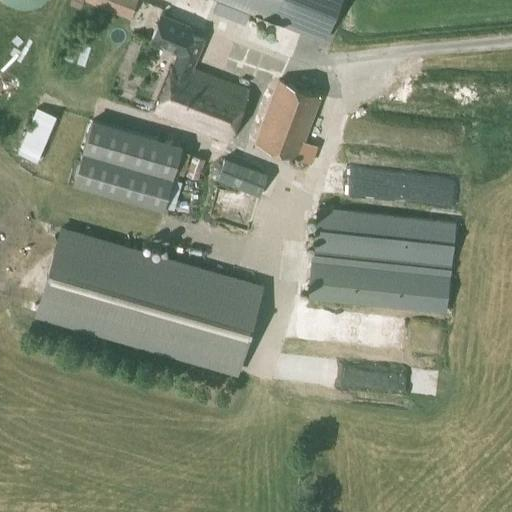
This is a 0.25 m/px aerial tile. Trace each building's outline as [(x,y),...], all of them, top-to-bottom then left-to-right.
[(82,0),(82,2),(128,21),(136,2),(136,1),(134,0),(82,0)] [(340,0),(220,0),(324,43),(340,0)] [(158,18),(148,44),(177,56),(153,114),(225,143),(245,94),(190,72),(202,42),(185,35),(187,30),(158,18)] [(277,81),(253,144),(308,165),(315,148),(302,143),(320,97),(277,81)] [(34,110),(16,154),(35,162),(54,119),(34,110)] [(88,121),(70,184),(159,210),(177,146),(88,121)] [(224,160),(215,181),(257,198),(266,176),(224,160)] [(317,208),(310,251),(450,267),(454,224),(317,208)] [(58,227),(32,318),(237,376),(263,285),(58,227)] [(310,262),(306,300),(445,315),(448,278),(310,262)] [(337,312),(343,335),(354,332),(348,309),(337,312)]
